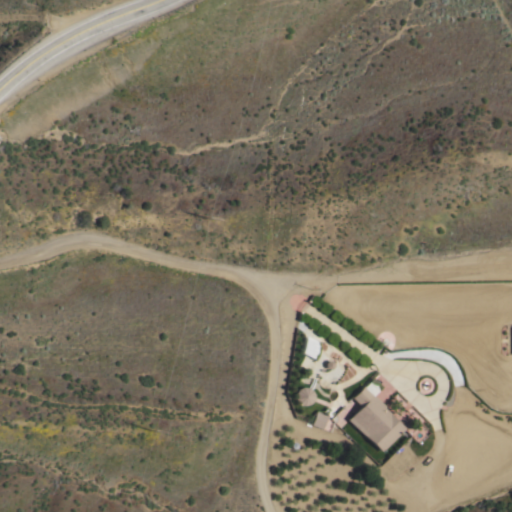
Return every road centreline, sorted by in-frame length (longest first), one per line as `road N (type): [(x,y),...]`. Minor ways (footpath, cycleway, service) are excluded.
road 1 (secondary): [(156,0),(80,32),(0,88)]
road 2 (track): [(273,300),(305,308),(408,381)]
